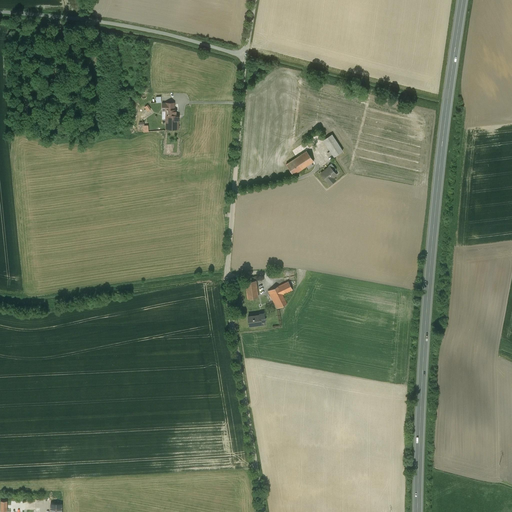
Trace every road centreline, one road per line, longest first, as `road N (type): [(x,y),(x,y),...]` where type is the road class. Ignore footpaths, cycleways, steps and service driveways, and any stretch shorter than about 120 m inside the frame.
road 1 (primary): [(462,0),(426,298),(417,511)]
road 2 (unclassified): [(262,511),(227,286),(245,56)]
road 3 (unclassified): [(245,56),(134,28),(0,11)]
road 4 (track): [(0,302),(49,305),(227,277)]
